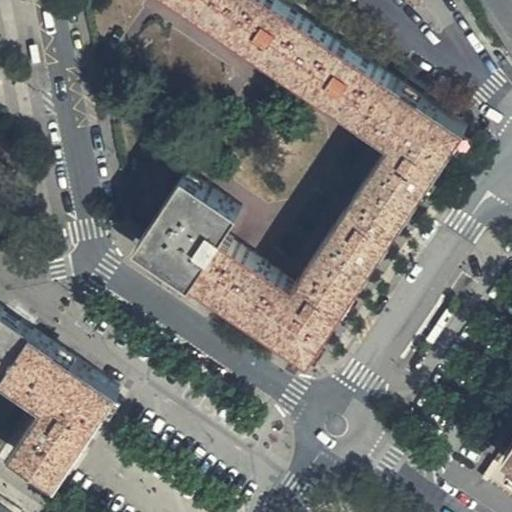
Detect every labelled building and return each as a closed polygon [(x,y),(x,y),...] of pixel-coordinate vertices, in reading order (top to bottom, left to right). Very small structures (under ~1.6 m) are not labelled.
[(172,0),(331,103),(362,57),(274,0),(172,0)] [(362,57),(331,103),(376,132),(303,246),(351,278),(445,133),(454,118),(362,57)] [(301,357),(351,278),(303,246),(284,276),(210,229),(216,218),(226,200),(172,164),(122,238),(301,357)] [(124,382),(0,299),(0,369),(45,399),(13,446),(43,466),(59,478),(124,382)] [(511,423),(497,446),(511,455),(511,423)] [(59,478),(43,466),(37,475),(54,486),(59,478)]
